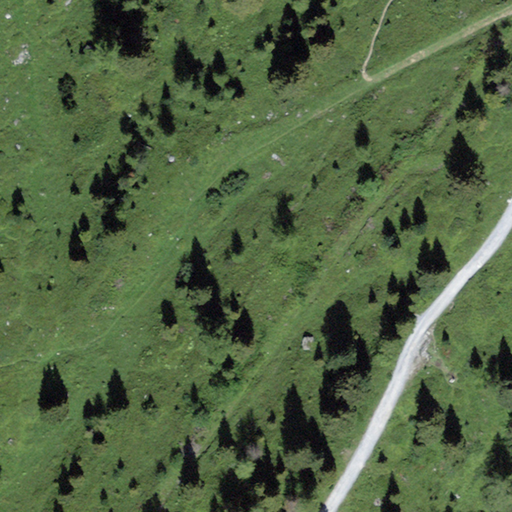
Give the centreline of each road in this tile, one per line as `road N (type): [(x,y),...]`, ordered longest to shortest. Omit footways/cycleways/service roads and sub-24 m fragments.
road 1 (track): [(511,217),(414,337),(376,429),(321,511)]
road 2 (track): [(367,76),(511,10)]
